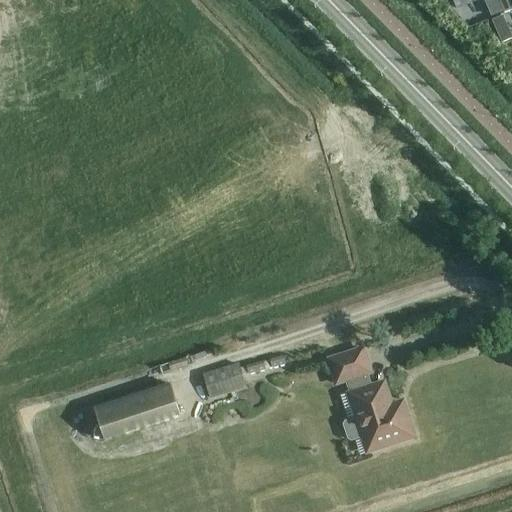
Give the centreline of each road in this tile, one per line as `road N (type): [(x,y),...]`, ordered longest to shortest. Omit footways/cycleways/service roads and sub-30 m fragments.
road 1 (residential): [(210,0),(360,148),(364,173),(15,288)]
road 2 (tertiary): [(511,189),(326,0)]
road 3 (residential): [(15,288),(42,60)]
